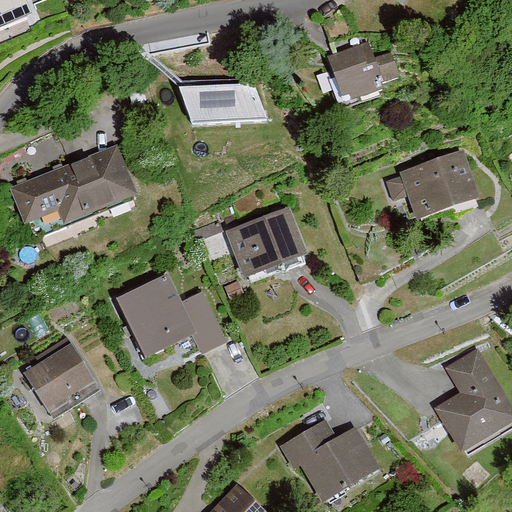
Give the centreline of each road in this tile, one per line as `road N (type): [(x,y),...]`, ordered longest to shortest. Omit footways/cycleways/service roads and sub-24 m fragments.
road 1 (residential): [(94,511),(298,371),(511,291)]
road 2 (residential): [(0,107),(84,45),(296,0)]
